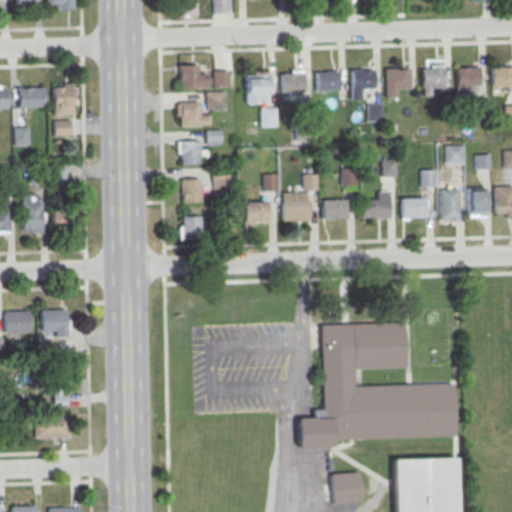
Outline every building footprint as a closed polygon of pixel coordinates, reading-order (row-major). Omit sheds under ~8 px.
[(45,0),(71,0),(71,8),(56,8),(56,5),(45,5),(45,0)] [(174,0),(174,14),(194,14),(194,0),(174,0)] [(211,0),(211,12),(226,12),(226,0),(211,0)] [(176,64),(177,88),(205,87),(205,72),(196,73),(196,64),(176,64)] [(490,65),(490,85),(511,84),(511,65),(490,65)] [(455,67),(455,98),(465,98),(465,84),(477,84),(477,66),(455,67)] [(383,67),(384,98),(396,98),(395,87),(408,87),(408,67),(383,67)] [(349,68),(349,99),(360,99),(360,87),(372,87),(372,68),(349,68)] [(420,68),(420,86),(421,86),(421,95),(430,95),(430,86),(442,86),(442,68),(420,68)] [(211,70),(212,87),(227,87),(227,70),(211,70)] [(314,71),(314,89),(337,89),(336,70),(314,71)] [(278,73),(280,100),(303,99),(302,72),(278,73)] [(244,73),(244,92),(265,92),(266,92),(266,73),(244,73)] [(71,83),(51,83),(51,115),(71,115),(71,83)] [(16,87),(42,86),(43,106),(17,107),(16,87)] [(204,90),(204,108),(222,108),(222,90),(204,90)] [(244,92),(244,103),(258,103),(258,100),(265,100),(265,92),(244,92)] [(485,97),(485,107),(484,110),(482,114),(479,115),(476,114),(472,112),(470,110),(469,97),(485,97)] [(178,102),(178,103),(178,114),(179,126),(198,126),(197,123),(207,123),(207,115),(197,115),(197,101),(178,102)] [(366,103),(366,120),(381,120),(380,103),(366,103)] [(511,104),(502,105),(503,121),(511,121),(511,104)] [(260,107),(260,125),(275,125),(275,107),(260,107)] [(69,119),(52,119),(52,135),(69,135),(69,119)] [(12,145),(27,145),(27,125),(12,125),(12,145)] [(204,129),(204,143),(219,143),(219,129),(204,129)] [(177,140),(177,141),(178,153),(178,154),(179,154),(179,164),(198,164),(198,157),(198,144),(198,140),(177,140)] [(198,144),(204,143),(205,143),(206,157),(198,157),(198,144)] [(443,145),(443,162),(461,162),(461,144),(443,145)] [(511,149),(501,149),(502,167),(511,167),(511,149)] [(473,154),(474,168),(488,168),(488,153),(473,154)] [(379,158),(380,176),(394,175),(393,158),(379,158)] [(69,184),(69,163),(52,163),(52,184),(69,184)] [(210,168),(210,182),(212,182),(212,188),(227,188),(227,167),(210,168)] [(339,168),(339,184),(355,184),(355,168),(339,168)] [(418,169),(418,186),(434,186),(434,169),(418,169)] [(261,173),(261,190),(275,190),(275,173),(261,173)] [(301,174),(301,189),(316,189),(316,173),(301,174)] [(180,179),(180,200),(199,200),(198,178),(180,179)] [(465,187),(466,213),(485,213),(484,186),(465,187)] [(493,186),(493,212),(505,212),(505,216),(511,216),(511,186),(493,186)] [(437,188),(438,219),(458,219),(456,188),(437,188)] [(280,192),(280,220),(307,219),(307,199),(305,199),(304,191),(280,192)] [(360,199),(360,216),(387,216),(387,191),(376,191),(376,199),(360,199)] [(20,193),(21,228),(31,228),(31,232),(40,231),(40,201),(37,201),(36,193),(20,193)] [(399,197),(399,216),(423,216),(423,197),(399,197)] [(320,199),(320,218),(344,218),(344,198),(320,199)] [(242,201),(242,223),(251,223),(251,220),(266,220),(265,201),(242,201)] [(0,210),(7,210),(8,229),(0,229),(0,210)] [(180,215),(180,238),(200,238),(200,215),(180,215)] [(3,310),(27,309),(28,331),(3,332),(3,310)] [(39,310),(64,309),(65,331),(40,332),(39,310)] [(316,323),(400,320),(401,367),(350,369),(350,387),(449,383),(451,433),(328,438),(329,446),(294,447),(293,418),(309,417),(309,409),(320,408),(316,323)] [(66,404),(66,368),(53,368),(53,404),(66,404)] [(33,418),(34,439),(69,438),(68,416),(33,418)] [(388,511),(387,459),(450,457),(452,511),(388,511)] [(357,499),(328,501),(326,473),(355,471),(357,499)]
